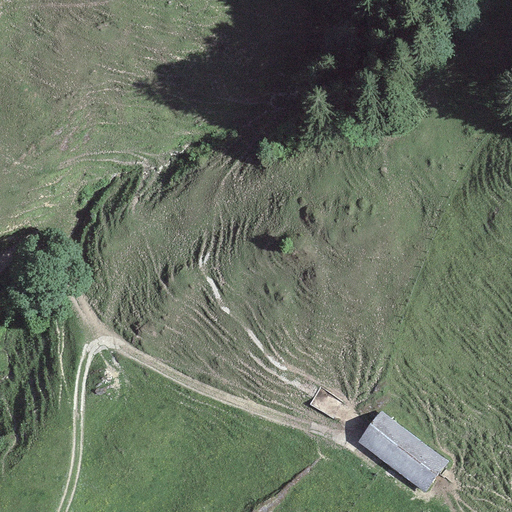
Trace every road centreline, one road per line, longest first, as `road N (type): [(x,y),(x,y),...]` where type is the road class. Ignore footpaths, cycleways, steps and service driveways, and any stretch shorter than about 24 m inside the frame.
road 1 (track): [(111,341),(347,458)]
road 2 (track): [(64,511),(111,341)]
